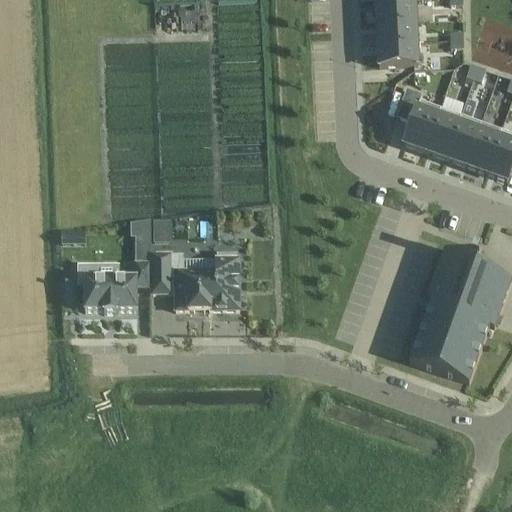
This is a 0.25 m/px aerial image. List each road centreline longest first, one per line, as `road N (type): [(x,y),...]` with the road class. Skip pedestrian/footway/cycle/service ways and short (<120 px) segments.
road 1 (residential): [(128,365),(280,363),(497,438)]
road 2 (residential): [(337,0),(342,134),(367,167),(511,218)]
